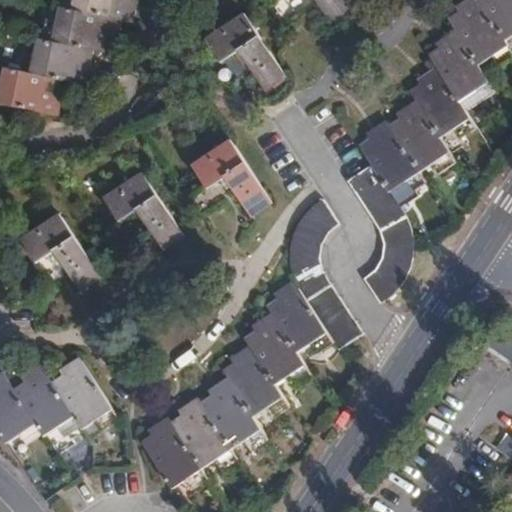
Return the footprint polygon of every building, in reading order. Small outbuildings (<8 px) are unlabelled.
[(64,0),(64,4),(120,19),(134,23),(140,0),(64,0)] [(316,0),(332,25),(353,11),(346,0),(316,0)] [(450,18),(458,31),(481,66),(511,47),(508,41),(480,0),(467,0),(458,6),(461,12),(450,18)] [(511,0),(480,0),(508,41),(511,37),(511,0)] [(46,35),(97,50),(117,55),(123,32),(118,30),(120,19),(64,4),(59,22),(51,20),(46,35)] [(242,51),(267,90),(287,76),(250,17),(212,41),(226,61),(242,51)] [(431,55),(438,68),(462,102),(492,84),(481,66),(458,31),(440,43),(442,49),(431,55)] [(23,67),(67,79),(94,86),(100,63),(94,61),(97,50),(46,35),(41,38),(37,53),(28,51),(23,67)] [(64,91),(67,79),(23,67),(14,64),(9,85),(0,81),(0,97),(64,116),(71,93),(64,91)] [(411,92),(417,102),(442,138),(473,119),(462,102),(438,68),(421,79),(423,85),(411,92)] [(402,120),(391,127),(422,173),(451,154),(442,138),(417,102),(398,115),(402,120)] [(375,165),(392,193),(422,173),(391,127),(388,122),(369,134),(373,140),(363,147),(375,165)] [(236,144),(197,168),(211,188),(228,178),(253,216),(273,203),(236,144)] [(375,165),(350,182),(381,231),(384,236),(385,245),(384,253),(383,258),(381,262),(377,269),(372,273),(366,278),(382,303),(391,298),(401,288),(408,279),(411,273),(414,262),(416,242),(412,226),(408,218),(392,193),(375,165)] [(147,178),(108,201),(121,221),(139,210),(164,249),(184,236),(180,230),(147,178)] [(341,224),(324,198),(320,202),(313,208),(306,216),(301,223),(297,230),(295,235),(292,246),(292,259),(293,270),(294,277),(297,282),(330,334),(341,350),(364,334),(327,276),(323,267),(322,257),(322,249),(323,245),(327,239),(332,232),(341,224)] [(65,218),(27,242),(38,262),(56,251),(82,292),(102,278),(65,218)] [(330,334),(297,282),(276,295),(279,300),(269,307),(274,314),(299,352),(330,334)] [(248,339),(252,346),(277,384),(307,365),(299,352),(274,314),(255,326),(257,333),(248,339)] [(226,370),(230,378),(256,417),(286,398),(277,384),(252,346),(233,358),(236,363),(226,370)] [(54,382),(77,417),(85,429),(115,410),(87,368),(81,359),(61,370),(64,376),(54,382)] [(16,389),(39,426),(46,437),(77,417),(54,382),(42,366),(23,378),(26,383),(16,389)] [(0,430),(9,444),(39,426),(16,389),(5,372),(0,375),(0,430)] [(213,397),(204,403),(233,450),(264,430),(256,417),(230,378),(211,390),(213,397)] [(183,416),(173,422),(191,450),(204,469),(233,450),(204,403),(200,398),(180,410),(183,416)] [(191,450),(173,422),(170,418),(151,430),(154,436),(144,442),(173,488),(204,469),(191,450)]
